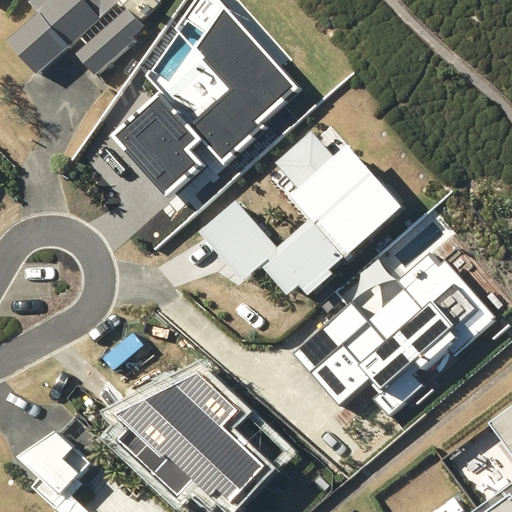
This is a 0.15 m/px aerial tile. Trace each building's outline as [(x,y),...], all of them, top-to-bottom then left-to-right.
[(31,0),(42,12),(12,37),(41,70),(82,35),(88,42),(79,49),(98,72),(138,38),(135,35),(149,23),(138,10),(150,0),(31,0)] [(344,148),(286,198),(340,260),(398,210),(344,148)] [(365,380),(377,394),(371,399),(386,416),(419,387),(403,369),(409,363),(416,370),(442,347),(449,355),(493,317),(443,261),(438,265),(427,252),(394,281),(412,301),(375,333),(349,303),(290,355),(335,406),(365,380)] [(160,407),(169,417),(165,422),(185,441),(151,477),(188,511),(190,511),(195,507),(199,511),(202,511),(210,504),(203,498),(223,476),(233,485),(260,456),(217,416),(231,402),(195,369),(160,407)] [(511,404),(485,425),(511,461),(511,404)] [(83,511),(68,497),(81,484),(75,478),(87,465),(54,432),(45,442),(38,434),(13,460),(34,481),(29,487),(54,511),(83,511)] [(511,511),(511,498),(509,494),(483,511),(511,511)]
